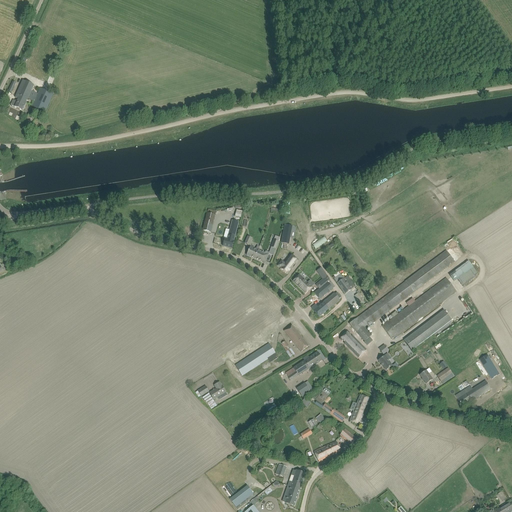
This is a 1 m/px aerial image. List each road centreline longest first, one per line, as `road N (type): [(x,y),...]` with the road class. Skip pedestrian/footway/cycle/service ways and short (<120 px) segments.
road 1 (track): [(511,84),(416,99),(342,92),(128,134),(0,146)]
road 2 (unclassified): [(376,387),(352,374),(303,312),(250,265),(85,209),(19,214),(0,207)]
road 3 (unclassified): [(303,511),(320,467),(362,435),(376,387)]
road 4 (unclassified): [(511,433),(376,387)]
road 5 (unknown): [(325,342),(214,410)]
